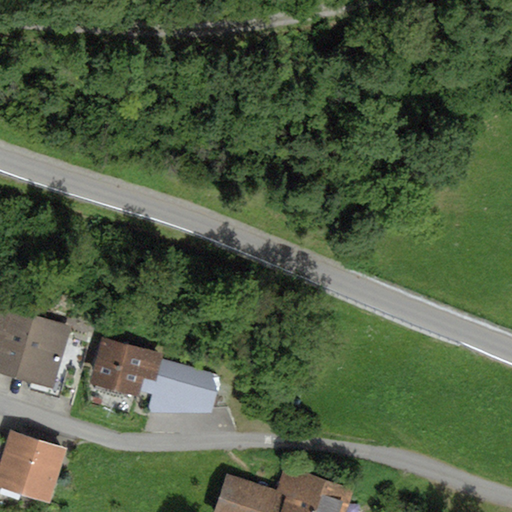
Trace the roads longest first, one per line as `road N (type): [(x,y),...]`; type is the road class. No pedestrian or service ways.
road 1 (unclassified): [(511,351),(248,243),(0,157)]
road 2 (residential): [(511,498),(346,447),(122,442),(0,405)]
road 3 (primary): [(205,0),(511,248)]
